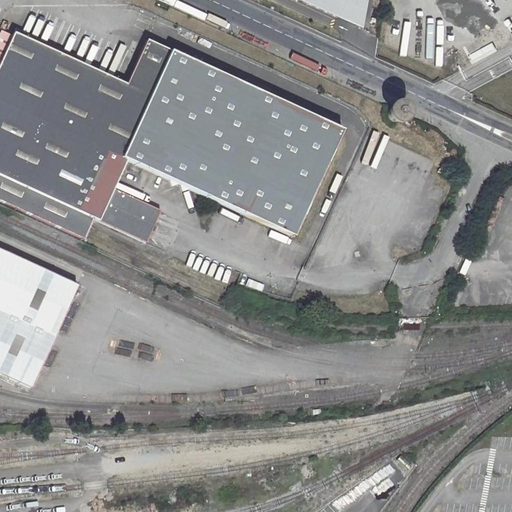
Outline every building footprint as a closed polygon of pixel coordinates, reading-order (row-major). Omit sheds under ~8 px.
[(276,0),(356,35),(363,0),(276,0)] [(110,188),(123,159),(290,236),(339,129),(143,39),(134,60),(102,45),(91,69),(10,32),(9,35),(0,54),(0,201),(81,238),(91,218),(143,242),(158,210),(110,188)] [(0,54),(9,35),(2,32),(0,36),(0,54)] [(389,110),(387,113),(387,116),(387,117),(389,120),(391,122),(395,123),(398,122),(401,120),(403,117),(403,114),(402,111),(400,108),(399,107),(395,106),(393,107),(391,108),(389,110)] [(439,176),(443,168),(439,166),(437,171),(436,171),(435,174),(439,176)] [(0,376),(33,391),(79,289),(0,254),(0,376)]
